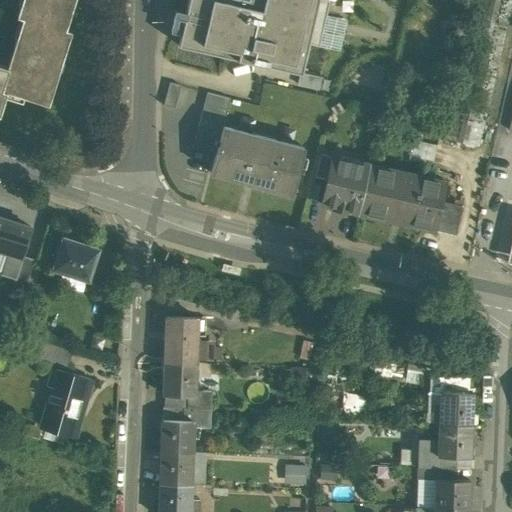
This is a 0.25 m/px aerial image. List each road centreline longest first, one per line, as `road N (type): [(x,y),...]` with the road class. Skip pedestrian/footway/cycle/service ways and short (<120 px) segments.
road 1 (tertiary): [(138,213),(511,297)]
road 2 (track): [(136,297),(504,372)]
road 3 (residential): [(138,213),(144,0)]
road 4 (residential): [(494,511),(511,327)]
road 5 (tertiary): [(0,166),(138,213)]
